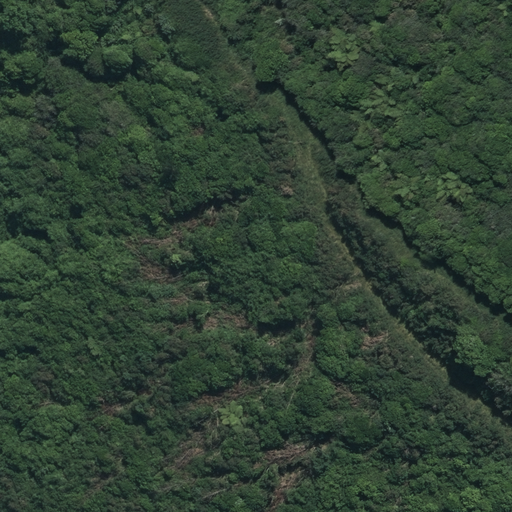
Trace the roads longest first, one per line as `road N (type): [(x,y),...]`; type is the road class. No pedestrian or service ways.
road 1 (track): [(511,426),(404,336),(346,253),(300,136),(256,70),(191,0)]
road 2 (track): [(326,148),(480,286),(511,304)]
